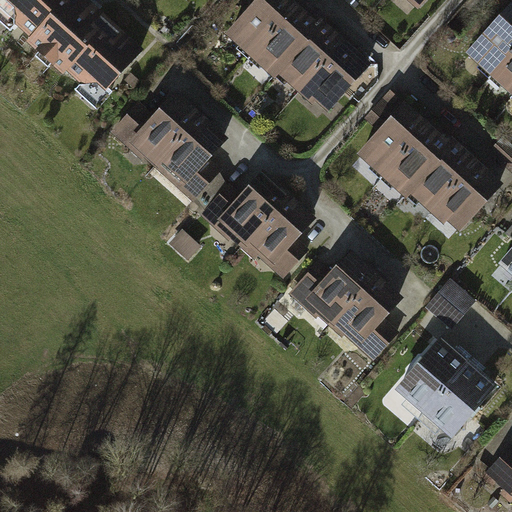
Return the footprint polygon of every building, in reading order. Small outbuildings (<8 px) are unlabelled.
[(86,0),(9,0),(0,10),(0,21),(95,103),(143,50),(86,0)] [(256,0),(223,39),(247,59),(293,6),(286,0),(256,0)] [(400,0),(416,13),(427,0),(400,0)] [(247,59),(271,80),(317,26),(293,6),(247,59)] [(467,60),(490,80),(511,54),(511,18),(506,14),(467,60)] [(271,80),(296,100),(341,47),(317,26),(271,80)] [(296,100),(320,121),(366,67),(341,47),(296,100)] [(511,54),(490,80),(511,98),(511,54)] [(112,134),(152,169),(195,120),(172,101),(159,116),(142,101),(112,134)] [(354,161),(378,181),(426,126),(401,105),(354,161)] [(152,169),(192,204),(221,172),(210,162),(224,147),(195,120),(152,169)] [(378,181),(403,202),(450,147),(426,126),(378,181)] [(403,202),(427,223),(475,168),(450,147),(403,202)] [(427,223),(452,244),(499,189),(475,168),(427,223)] [(201,214),(241,249),(284,201),(261,181),(248,196),(231,181),(201,214)] [(241,249),(281,284),(310,252),(299,242),(313,227),(284,201),(241,249)] [(188,258),(201,247),(186,230),(173,241),(188,258)] [(511,254),(494,275),(511,290),(511,254)] [(287,293),(327,327),(369,279),(347,259),(334,274),(317,259),(287,293)] [(327,327),(367,363),(395,330),(385,321),(399,305),(369,279),(327,327)] [(451,279),(426,308),(452,330),(477,301),(451,279)] [(395,397),(423,420),(467,368),(440,345),(395,397)] [(423,420),(450,443),(494,391),(467,368),(423,420)] [(511,448),(488,477),(511,497),(511,448)]
